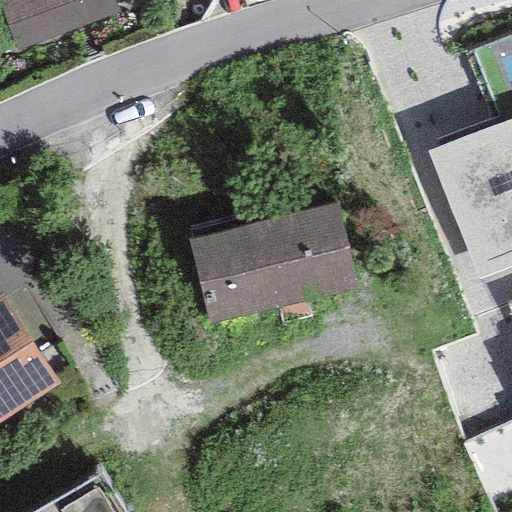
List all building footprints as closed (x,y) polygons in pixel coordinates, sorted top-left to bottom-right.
[(113,0),(0,0),(0,8),(16,50),(118,13),(113,0)] [(511,120),(428,152),(477,277),(511,264),(511,114),(511,115),(511,118),(511,120)] [(337,204),(188,239),(208,323),(357,288),(337,204)] [(2,295),(0,296),(0,422),(60,385),(2,295)] [(116,511),(103,487),(55,511),(116,511)]
